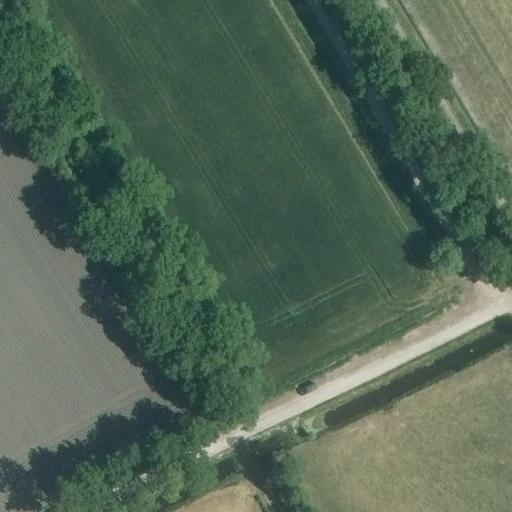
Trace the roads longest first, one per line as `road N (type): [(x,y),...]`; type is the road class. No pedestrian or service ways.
road 1 (track): [(503,306),(317,0)]
road 2 (track): [(253,426),(503,306)]
road 3 (track): [(87,511),(253,426)]
